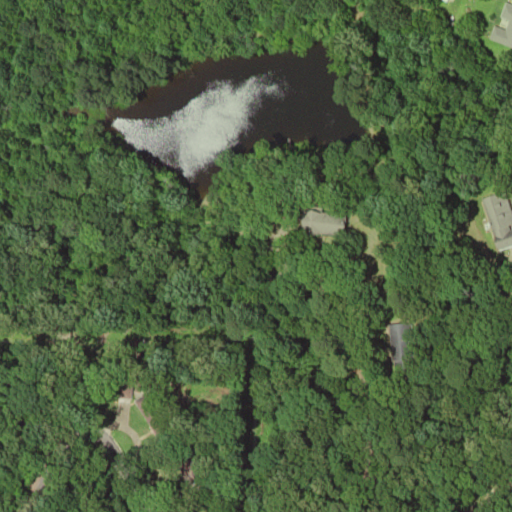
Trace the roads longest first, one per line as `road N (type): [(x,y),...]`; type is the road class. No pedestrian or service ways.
road 1 (track): [(0,341),(252,336),(253,511)]
road 2 (residential): [(145,511),(133,438),(102,418),(73,443),(25,511)]
